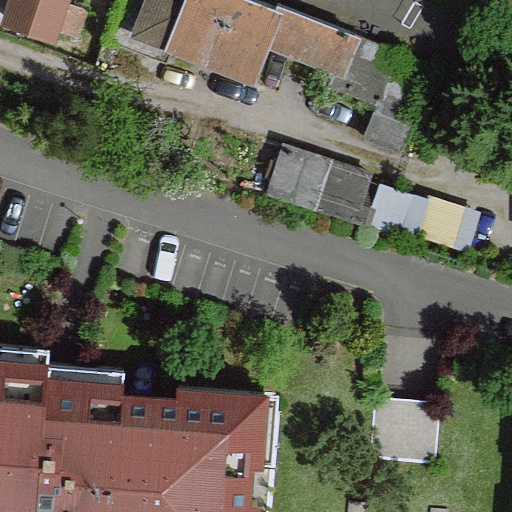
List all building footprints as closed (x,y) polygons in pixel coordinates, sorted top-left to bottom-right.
[(8,0),(6,10),(78,32),(84,10),(61,1),(61,0),(8,0)] [(168,58),(172,47),(189,0),(118,0),(106,35),(168,58)] [(269,42),(283,6),(268,0),(189,0),(172,47),(256,78),(269,42)] [(337,68),(351,30),(283,6),(269,42),(337,68)] [(337,68),(331,80),(378,99),(396,54),(399,48),(351,30),(337,68)] [(378,99),(364,134),(403,150),(436,70),(396,54),(378,99)] [(332,156),(282,140),(266,190),(316,207),(332,156)] [(332,156),(316,207),(364,222),(379,178),(368,175),(370,169),(332,156)] [(0,511),(32,511),(43,379),(44,365),(0,360),(0,511)] [(32,511),(239,511),(248,395),(43,379),(32,511)]
